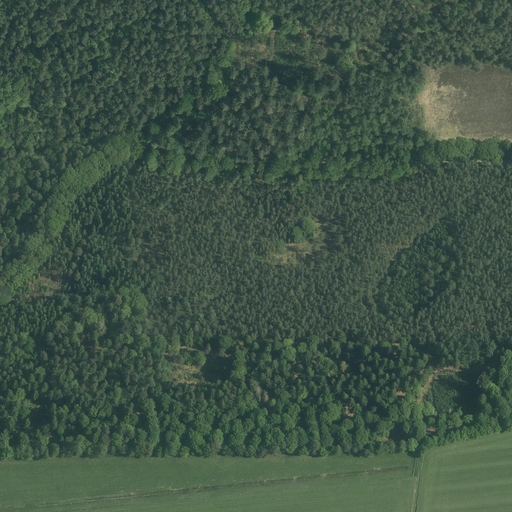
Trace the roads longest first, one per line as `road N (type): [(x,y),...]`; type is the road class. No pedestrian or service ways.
road 1 (track): [(511,163),(258,162),(135,143)]
road 2 (tertiary): [(0,167),(118,144),(215,60),(252,0)]
road 3 (track): [(0,295),(69,191),(135,143)]
